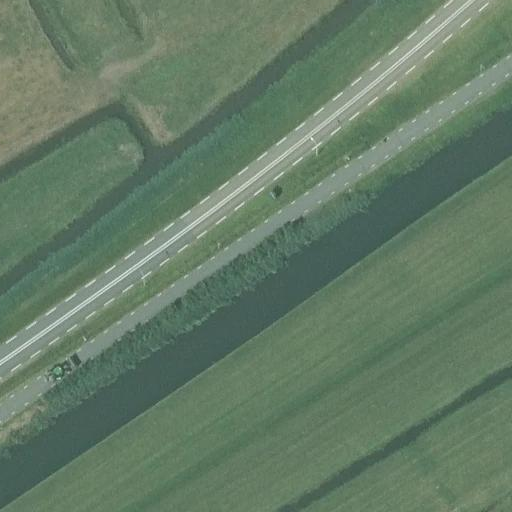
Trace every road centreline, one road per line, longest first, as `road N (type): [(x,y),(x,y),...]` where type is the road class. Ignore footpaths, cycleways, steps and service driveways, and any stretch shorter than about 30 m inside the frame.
road 1 (unclassified): [(0,413),(511,63)]
road 2 (secondary): [(0,361),(362,96),(471,0)]
